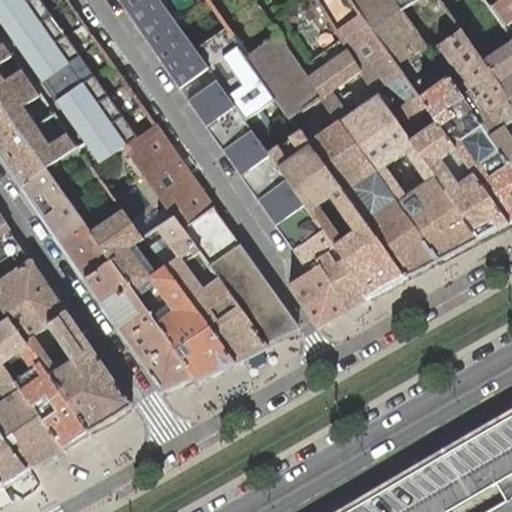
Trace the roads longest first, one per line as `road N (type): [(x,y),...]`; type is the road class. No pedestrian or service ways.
road 1 (residential): [(96,0),(226,189),(253,246),(329,361)]
road 2 (secondary): [(511,353),(230,511)]
road 3 (residential): [(178,446),(0,186)]
road 4 (secondary): [(274,511),(511,376)]
road 5 (residential): [(511,259),(329,361)]
road 6 (residential): [(329,361),(178,446)]
road 7 (residential): [(178,446),(61,511)]
